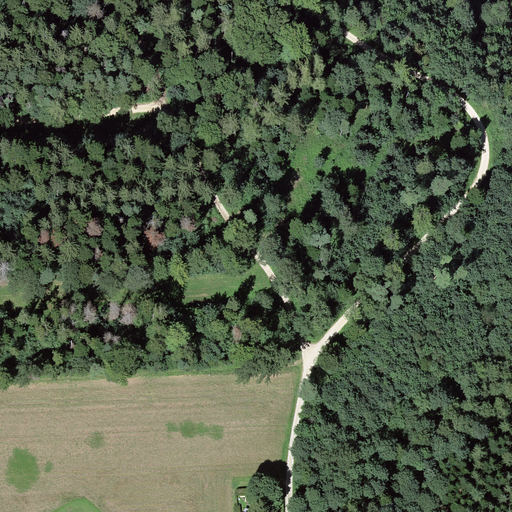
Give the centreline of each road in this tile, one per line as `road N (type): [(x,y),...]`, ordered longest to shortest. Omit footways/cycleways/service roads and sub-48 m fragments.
road 1 (track): [(284,511),(304,358),(295,327),(274,281),(158,108),(0,123)]
road 2 (track): [(300,0),(472,113),(484,163),(468,193),(304,358)]
road 3 (track): [(77,3),(158,108)]
